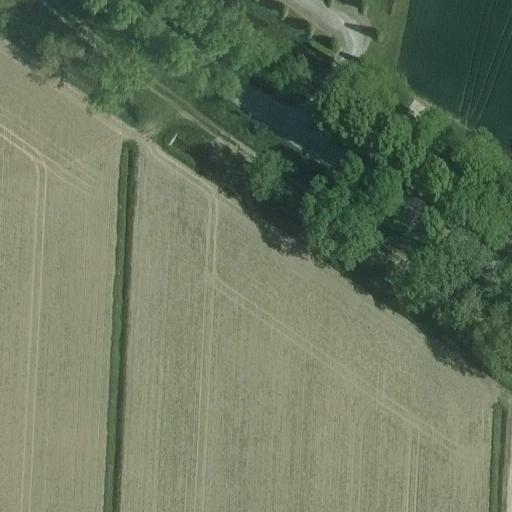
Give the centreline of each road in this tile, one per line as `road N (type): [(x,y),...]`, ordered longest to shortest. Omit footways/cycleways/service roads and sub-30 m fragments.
road 1 (track): [(41,0),(130,73),(511,339)]
road 2 (secondary): [(511,282),(106,0)]
road 3 (track): [(140,144),(511,403)]
road 4 (track): [(429,92),(404,131),(406,157),(511,234)]
road 5 (track): [(0,43),(140,144)]
